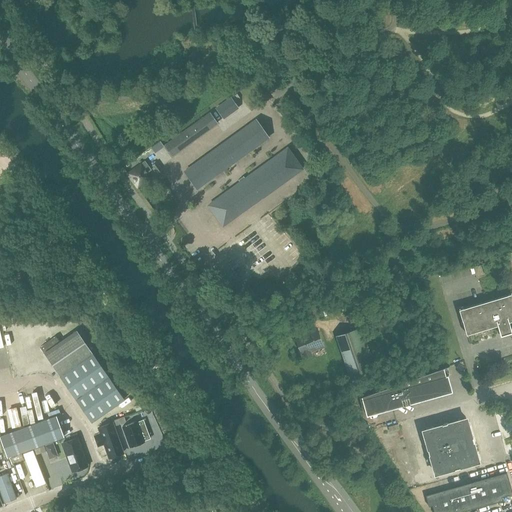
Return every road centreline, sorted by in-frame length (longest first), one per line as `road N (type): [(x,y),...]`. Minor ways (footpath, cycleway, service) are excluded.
road 1 (unclassified): [(347,511),(0,36)]
road 2 (track): [(253,511),(0,152)]
road 3 (unknown): [(479,399),(421,410),(415,426),(431,475),(440,479),(498,461)]
